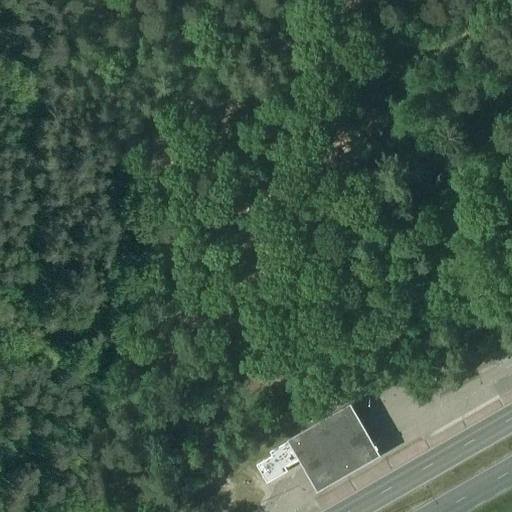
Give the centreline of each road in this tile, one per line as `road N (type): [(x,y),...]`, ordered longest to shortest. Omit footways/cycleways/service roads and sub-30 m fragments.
road 1 (unclassified): [(157,511),(320,398),(511,307)]
road 2 (track): [(348,0),(292,348),(280,380)]
road 3 (track): [(346,9),(0,57)]
road 4 (track): [(0,319),(253,381),(280,380),(320,398)]
road 5 (primary): [(511,419),(351,511)]
